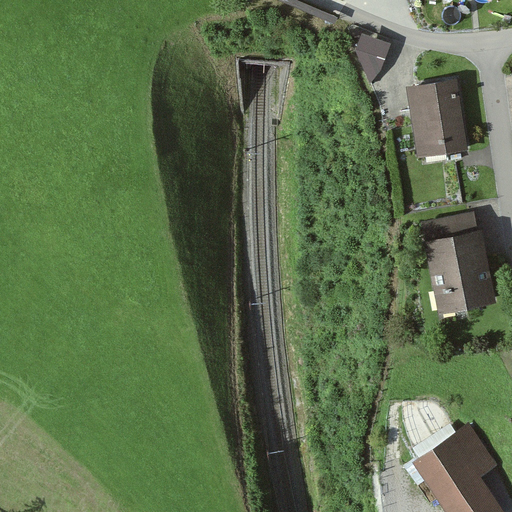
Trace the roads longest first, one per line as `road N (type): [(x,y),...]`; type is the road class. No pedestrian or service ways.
road 1 (residential): [(487,43),(421,40),(318,0)]
road 2 (residential): [(511,210),(487,43)]
